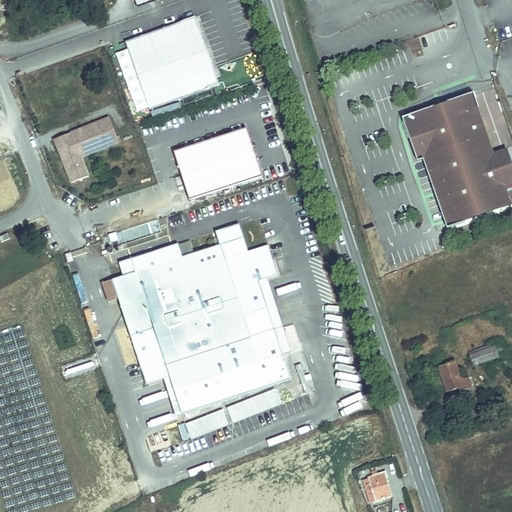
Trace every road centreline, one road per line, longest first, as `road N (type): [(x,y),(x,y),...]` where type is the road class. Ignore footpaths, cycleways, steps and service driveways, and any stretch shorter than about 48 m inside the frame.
road 1 (unknown): [(246,117),(168,133),(160,146),(160,197),(65,224),(147,455),(160,468),(186,467),(365,396)]
road 2 (secondary): [(435,511),(272,0)]
road 3 (unclassified): [(0,88),(43,199),(68,228)]
